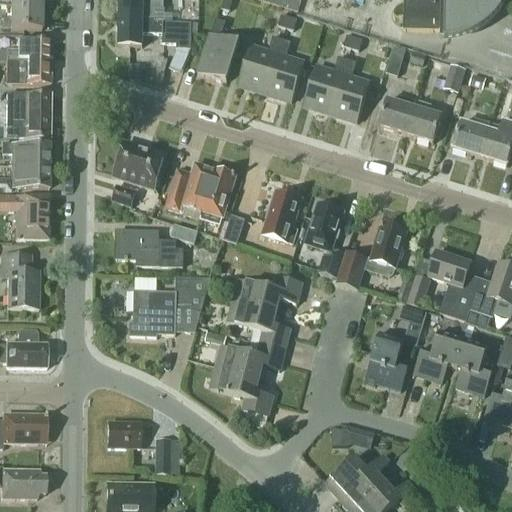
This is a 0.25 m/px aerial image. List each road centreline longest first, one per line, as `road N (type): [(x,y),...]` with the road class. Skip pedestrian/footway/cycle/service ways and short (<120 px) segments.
road 1 (residential): [(511,225),(75,90)]
road 2 (residential): [(73,368),(75,90)]
road 3 (residential): [(261,481),(187,417),(143,391),(73,368)]
road 4 (residential): [(511,481),(394,428),(318,413)]
road 5 (residential): [(318,413),(348,295)]
road 6 (residential): [(71,511),(73,390)]
